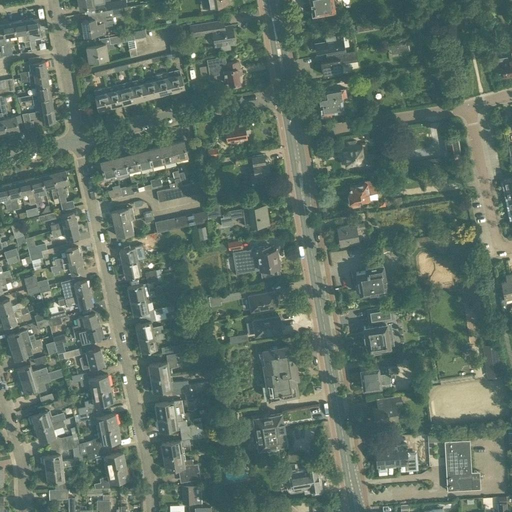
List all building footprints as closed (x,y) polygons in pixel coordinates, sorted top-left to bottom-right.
[(103,0),(78,0),(80,9),(94,6),(93,5),(98,4),(99,11),(111,8),(122,7),(120,0),(119,0),(104,3),(103,0)] [(202,0),(204,8),(231,4),(230,0),(202,0)] [(307,0),(308,2),(310,2),(312,14),(313,14),(313,19),(323,18),(322,12),(334,10),(332,0),(307,0)] [(89,20),(82,21),(84,36),(105,32),(104,23),(113,21),(113,17),(123,15),(122,8),(88,13),(89,20)] [(37,18),(25,20),(30,46),(30,50),(36,49),(34,39),(41,38),(37,18)] [(1,21),(2,24),(7,56),(12,55),(9,36),(16,35),(14,22),(7,23),(7,20),(1,21)] [(25,20),(14,22),(16,35),(22,34),(23,39),(25,47),(30,46),(25,20)] [(223,20),(189,25),(191,35),(213,32),(215,46),(221,45),(222,50),(230,49),(229,44),(235,43),(234,41),(235,40),(234,34),(233,35),(232,25),(223,26),(223,20)] [(177,22),(166,24),(167,31),(179,29),(177,22)] [(372,23),(357,26),(358,33),(374,30),(372,23)] [(146,36),(144,29),(133,31),(133,33),(134,38),(146,36)] [(179,29),(167,31),(169,38),(180,36),(179,29)] [(123,42),(134,40),(134,38),(133,33),(122,34),(104,38),(105,43),(86,47),(89,61),(108,58),(106,50),(114,48),(113,44),(123,42)] [(325,41),(315,43),(317,53),(326,51),(327,55),(345,52),(342,33),(324,36),(325,41)] [(146,36),(134,38),(134,40),(135,44),(147,42),(146,36)] [(180,36),(169,38),(170,46),(181,44),(180,36)] [(148,49),(147,42),(135,44),(135,47),(136,51),(148,49)] [(390,52),(409,50),(408,42),(389,44),(390,52)] [(171,52),(172,56),(172,57),(183,55),(181,44),(170,46),(171,52)] [(137,55),(136,51),(135,47),(129,48),(130,56),(137,55)] [(327,55),(325,55),(325,56),(327,55),(328,60),(320,61),(322,75),(342,72),(340,61),(357,58),(357,61),(358,61),(356,50),(345,52),(327,55)] [(507,57),(497,58),(497,62),(498,70),(502,69),(503,77),(511,75),(511,52),(511,59),(507,60),(507,57)] [(30,71),(20,73),(20,78),(47,73),(45,61),(39,62),(38,56),(28,58),(30,71)] [(226,70),(224,70),(225,78),(228,78),(229,85),(240,83),(238,75),(241,75),(238,61),(225,63),(226,70)] [(179,69),(167,72),(172,91),(184,88),(179,69)] [(155,75),(156,80),(160,94),(172,91),(167,72),(155,75)] [(47,73),(20,78),(21,82),(35,80),(36,87),(49,85),(47,73)] [(364,74),(342,78),(343,84),(365,80),(364,74)] [(12,78),(6,79),(9,92),(14,91),(12,78)] [(143,78),(131,81),(135,100),(148,97),(144,83),(143,78)] [(6,79),(0,80),(3,93),(9,92),(6,79)] [(156,80),(144,83),(148,97),(160,94),(156,80)] [(131,81),(118,84),(123,103),(135,100),(131,81)] [(118,84),(106,87),(111,107),(123,103),(118,84)] [(37,94),(18,97),(19,102),(24,101),(33,100),(51,97),(49,85),(36,87),(37,94)] [(106,87),(94,90),(99,110),(111,107),(106,87)] [(316,99),(316,103),(317,103),(319,105),(320,105),(322,114),(323,117),(331,116),(331,112),(344,110),(342,97),(347,97),(345,88),(321,92),(322,96),(317,96),(317,97),(316,99)] [(33,100),(24,101),(25,106),(39,104),(40,111),(53,108),(51,97),(33,100)] [(40,111),(35,111),(36,117),(41,116),(42,123),(55,120),(53,108),(40,111)] [(28,113),(22,114),(25,128),(34,125),(32,120),(30,121),(28,113)] [(15,116),(3,119),(7,133),(19,130),(17,123),(15,116)] [(244,123),(218,127),(219,133),(226,132),(227,140),(246,137),(244,123)] [(183,140),(171,143),(175,160),(187,157),(183,140)] [(394,161),(400,160),(397,140),(389,141),(390,149),(392,149),(394,161)] [(347,146),(343,146),(344,152),(343,152),(345,160),(346,166),(356,164),(356,167),(360,167),(359,164),(364,163),(360,143),(356,144),(355,141),(346,142),(347,146)] [(171,143),(160,146),(164,163),(175,160),(171,143)] [(160,146),(148,149),(152,166),(164,163),(160,146)] [(217,148),(208,149),(209,157),(219,156),(217,148)] [(148,149),(136,152),(140,169),(152,166),(148,149)] [(136,152),(124,155),(128,171),(140,169),(136,152)] [(246,152),(235,154),(236,164),(248,162),(246,152)] [(255,173),(250,174),(252,184),(266,182),(264,172),(269,171),(268,162),(269,162),(269,161),(269,160),(268,159),(267,159),(267,158),(266,158),(265,158),(264,158),(264,154),(252,156),(255,173)] [(124,155),(113,158),(117,174),(128,171),(124,155)] [(113,158),(96,162),(98,169),(102,168),(104,177),(111,176),(113,180),(118,179),(117,174),(113,158)] [(511,168),(511,169),(511,174),(511,177),(501,180),(503,190),(511,188),(511,168)] [(53,173),(59,198),(62,209),(74,207),(73,200),(67,201),(65,196),(68,196),(66,188),(63,189),(62,184),(68,183),(65,170),(53,173)] [(53,173),(42,175),(45,189),(51,187),(54,199),(59,198),(53,173)] [(42,175),(30,178),(33,191),(36,203),(42,202),(39,190),(45,189),(42,175)] [(30,178),(18,181),(21,194),(28,193),(31,208),(37,207),(36,203),(33,191),(30,178)] [(360,184),(349,186),(350,193),(349,193),(351,203),(351,202),(352,207),(360,205),(359,201),(370,200),(369,194),(384,191),(382,178),(359,182),(360,184)] [(151,184),(144,186),(145,191),(157,187),(156,186),(157,186),(155,179),(150,180),(151,184)] [(18,181),(6,184),(10,197),(21,194),(18,181)] [(201,181),(195,183),(197,193),(203,192),(201,181)] [(195,183),(188,184),(191,194),(197,193),(195,183)] [(6,184),(0,185),(0,199),(4,199),(7,211),(13,209),(11,202),(10,197),(6,184)] [(188,184),(182,185),(184,196),(191,194),(188,184)] [(113,189),(108,191),(109,198),(122,195),(119,185),(112,186),(113,189)] [(182,185),(176,187),(178,197),(184,196),(182,185)] [(176,187),(169,188),(171,199),(178,197),(176,187)] [(169,188),(163,189),(165,200),(171,199),(169,188)] [(511,188),(503,190),(505,200),(511,199),(511,188)] [(163,189),(156,191),(159,201),(165,200),(163,189)] [(223,217),(220,217),(222,226),(233,225),(232,218),(243,216),(245,226),(269,222),(268,214),(268,213),(268,214),(266,204),(266,202),(246,205),(247,207),(228,211),(229,213),(224,214),(223,214),(223,215),(223,216),(223,217)] [(219,203),(206,205),(208,217),(221,215),(219,203)] [(128,208),(111,211),(114,224),(131,220),(128,208)] [(206,210),(199,212),(201,222),(208,221),(206,210)] [(56,211),(38,216),(40,222),(58,217),(56,211)] [(62,221),(50,224),(52,231),(77,224),(73,212),(61,215),(62,221)] [(199,212),(193,213),(195,224),(201,222),(199,212)] [(193,213),(186,214),(189,225),(195,224),(193,213)] [(186,214),(180,216),(182,226),(189,225),(186,214)] [(180,216),(174,217),(176,228),(182,226),(180,216)] [(174,217),(167,218),(170,229),(176,228),(174,217)] [(167,218),(161,220),(163,231),(170,229),(167,218)] [(131,220),(114,224),(116,236),(133,232),(131,220)] [(161,220),(155,221),(157,232),(163,231),(161,220)] [(364,222),(337,227),(340,245),(359,242),(356,229),(364,228),(364,222)] [(77,224),(52,231),(53,237),(65,234),(67,239),(79,236),(77,224)] [(204,226),(198,227),(200,238),(207,237),(204,226)] [(397,230),(381,232),(382,236),(387,235),(387,240),(393,240),(393,238),(398,237),(397,230)] [(466,235),(456,237),(457,245),(468,243),(466,235)] [(241,240),(227,242),(228,249),(242,247),(241,240)] [(255,248),(232,252),(236,273),(259,269),(261,276),(269,275),(279,273),(278,266),(279,266),(278,264),(280,263),(279,259),(277,258),(275,245),(271,246),(270,242),(257,245),(257,247),(255,247),(255,248)] [(40,245),(28,248),(30,254),(42,251),(40,245)] [(134,246),(119,249),(122,263),(137,260),(137,259),(134,246)] [(55,260),(51,261),(53,266),(82,258),(81,254),(80,254),(78,247),(65,250),(67,256),(55,259),(55,260)] [(16,248),(4,252),(6,258),(18,254),(16,248)] [(42,251),(30,254),(31,260),(43,257),(42,251)] [(185,252),(180,260),(186,264),(192,255),(185,252)] [(18,254),(6,258),(8,264),(20,260),(18,254)] [(82,258),(53,266),(45,268),(46,274),(53,272),(54,275),(60,273),(59,270),(69,268),(71,274),(84,271),(82,263),(83,263),(82,258)] [(137,260),(122,263),(125,277),(140,273),(139,267),(143,266),(142,263),(143,263),(142,258),(137,259),(137,260)] [(356,286),(355,286),(356,291),(359,293),(359,294),(375,291),(376,296),(378,297),(384,296),(386,294),(385,289),(387,289),(382,264),(365,267),(366,270),(356,272),(358,283),(356,286)] [(0,278),(11,275),(9,270),(0,272),(0,278)] [(506,280),(500,281),(504,298),(511,296),(511,285),(510,274),(505,275),(506,280)] [(11,275),(0,278),(0,291),(3,291),(1,285),(13,281),(11,275)] [(35,275),(24,278),(27,288),(38,285),(37,282),(35,275)] [(37,282),(38,285),(39,287),(49,284),(47,279),(37,282)] [(87,280),(65,286),(68,297),(90,292),(87,280)] [(142,283),(127,286),(130,300),(146,297),(142,283)] [(39,287),(40,291),(40,292),(50,290),(49,284),(39,287)] [(38,285),(27,288),(29,294),(40,291),(39,287),(38,285)] [(240,290),(219,294),(220,300),(241,297),(240,290)] [(274,290),(249,294),(251,309),(277,305),(277,304),(278,302),(277,298),(276,297),(274,290)] [(68,297),(65,298),(66,304),(78,301),(80,307),(93,304),(90,292),(68,297)] [(150,296),(146,297),(130,300),(133,314),(149,311),(147,303),(151,302),(150,296)] [(10,299),(0,302),(0,312),(1,315),(13,311),(10,299)] [(23,301),(16,303),(18,309),(25,307),(23,301)] [(368,350),(373,349),(374,353),(389,351),(388,347),(390,347),(386,323),(384,323),(384,320),(393,318),(391,305),(367,309),(369,322),(371,321),(372,325),(365,326),(364,326),(364,327),(365,335),(364,335),(365,342),(366,342),(367,349),(367,350),(368,350)] [(169,306),(153,309),(154,314),(170,311),(169,306)] [(13,311),(1,315),(4,326),(17,322),(15,316),(28,312),(27,307),(25,307),(18,309),(13,311)] [(65,310),(46,315),(47,318),(48,320),(60,317),(61,318),(66,316),(65,310)] [(170,311),(154,314),(155,320),(166,317),(165,313),(170,311)] [(46,312),(34,315),(36,321),(47,318),(46,315),(46,312)] [(79,324),(72,326),(73,332),(98,325),(100,325),(98,320),(97,321),(95,314),(77,318),(79,324)] [(279,315),(253,319),(256,334),(281,330),(280,324),(281,322),(281,318),(279,316),(279,315)] [(60,317),(48,320),(49,325),(49,327),(62,324),(61,318),(60,317)] [(47,318),(36,321),(38,328),(49,325),(48,320),(47,318)] [(151,320),(135,323),(138,337),(164,332),(162,324),(152,326),(151,320)] [(98,325),(73,332),(75,338),(80,336),(82,342),(104,337),(102,329),(101,329),(100,325),(98,325)] [(20,332),(7,336),(11,348),(23,344),(35,340),(33,334),(29,336),(27,330),(20,332)] [(164,332),(138,337),(141,351),(157,348),(155,339),(165,337),(164,332)] [(247,333),(229,336),(231,343),(248,340),(247,333)] [(65,352),(63,342),(66,341),(64,334),(53,337),(58,354),(65,352)] [(23,344),(11,348),(14,359),(32,354),(30,348),(42,345),(42,344),(44,343),(43,339),(41,340),(40,339),(35,340),(23,344)] [(497,342),(483,343),(486,376),(500,375),(497,342)] [(270,349),(261,351),(269,397),(275,396),(275,397),(283,397),(283,395),(296,393),(293,372),(295,372),(291,346),(277,348),(276,347),(270,347),(270,349)] [(65,352),(58,354),(59,358),(64,357),(64,358),(82,354),(80,348),(65,352)] [(87,355),(80,357),(83,369),(104,364),(100,348),(86,352),(87,355)] [(168,361),(148,364),(151,377),(169,374),(167,367),(177,365),(176,360),(180,360),(180,356),(190,355),(189,349),(179,350),(179,352),(166,354),(168,361)] [(45,355),(33,359),(35,365),(47,361),(45,355)] [(30,365),(17,369),(14,370),(17,378),(19,377),(20,381),(21,381),(49,372),(47,366),(32,371),(30,365)] [(378,366),(360,368),(362,388),(380,386),(380,385),(390,384),(388,374),(397,372),(396,366),(378,368),(378,366)] [(51,380),(49,372),(21,381),(25,392),(37,388),(38,391),(46,389),(43,382),(51,380)] [(86,373),(71,375),(73,382),(80,380),(81,385),(91,384),(92,391),(111,388),(108,375),(87,379),(86,373)] [(169,374),(151,377),(153,390),(183,386),(184,392),(196,390),(208,388),(207,381),(188,384),(187,381),(170,381),(169,374)] [(85,406),(78,408),(79,414),(94,411),(93,405),(113,401),(111,388),(92,391),(93,398),(84,401),(85,406)] [(196,390),(184,392),(185,399),(197,397),(196,390)] [(51,393),(40,397),(42,403),(53,400),(51,393)] [(377,406),(372,407),(374,421),(397,417),(395,405),(402,404),(400,395),(376,398),(377,406)] [(69,396),(49,402),(51,409),(70,402),(69,396)] [(182,399),(155,403),(157,416),(175,414),(174,407),(183,405),(182,399)] [(32,416),(29,417),(31,424),(34,423),(36,428),(65,419),(63,412),(51,416),(49,411),(47,411),(32,415),(32,416)] [(94,411),(79,414),(80,420),(88,419),(89,424),(98,423),(100,430),(118,426),(116,413),(95,417),(94,411)] [(255,424),(253,424),(255,433),(284,428),(282,413),(254,418),(255,424)] [(175,414),(157,416),(159,430),(186,426),(186,420),(176,421),(175,414)] [(65,419),(36,428),(39,441),(48,438),(55,436),(53,431),(55,431),(64,428),(65,426),(63,421),(65,421),(65,419)] [(201,423),(189,425),(191,432),(202,430),(201,423)] [(93,445),(85,446),(87,452),(101,450),(100,444),(121,440),(118,426),(100,430),(101,437),(92,440),(93,445)] [(284,428),(255,433),(256,442),(258,441),(259,448),(287,443),(285,434),(283,435),(282,429),(284,429),(284,428)] [(202,430),(191,432),(192,439),(203,437),(202,430)] [(55,436),(48,438),(49,447),(62,444),(74,441),(72,435),(61,437),(57,436),(55,431),(53,431),(55,436)] [(442,432),(427,433),(427,441),(442,440),(442,432)] [(188,438),(161,443),(163,456),(181,453),(180,446),(189,444),(188,438)] [(469,439),(444,440),(446,490),(480,488),(479,471),(471,471),(469,439)] [(74,441),(62,444),(64,450),(72,448),(75,447),(79,446),(78,440),(74,441)] [(396,445),(375,446),(376,467),(377,467),(378,472),(387,471),(386,466),(397,465),(407,464),(408,469),(416,469),(415,453),(406,453),(406,444),(395,445),(396,445)] [(101,450),(87,452),(88,459),(95,457),(96,462),(106,462),(107,469),(126,465),(123,452),(103,456),(101,450)] [(61,461),(60,453),(51,454),(44,455),(44,456),(41,457),(42,463),(45,463),(46,469),(62,466),(75,465),(74,459),(61,461)] [(181,453),(163,456),(165,469),(178,467),(179,470),(184,469),(185,473),(191,472),(192,476),(199,475),(198,471),(197,464),(193,464),(192,460),(182,460),(181,453)] [(294,464),(283,465),(284,475),(291,474),(292,481),(290,481),(288,483),(289,489),(291,490),(310,487),(310,488),(319,487),(315,466),(310,467),(310,465),(306,466),(307,469),(295,471),(294,464)] [(100,482),(94,483),(95,488),(111,487),(110,482),(128,478),(126,465),(107,469),(108,476),(100,478),(100,482)] [(64,479),(62,466),(46,469),(48,481),(54,481),(55,489),(67,488),(71,488),(70,481),(64,479)] [(67,499),(67,488),(55,489),(49,489),(49,499),(67,499)] [(506,511),(506,503),(497,504),(497,511),(506,511)]
